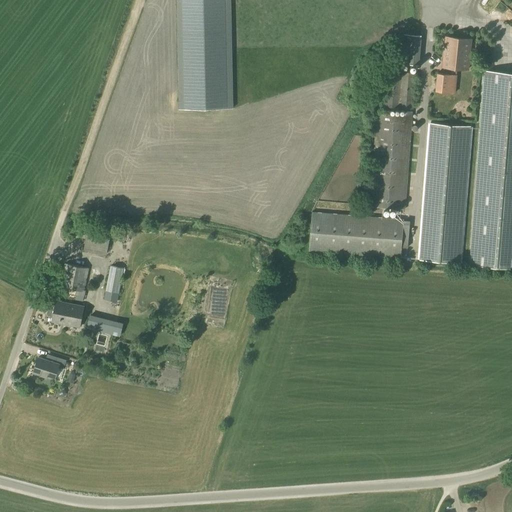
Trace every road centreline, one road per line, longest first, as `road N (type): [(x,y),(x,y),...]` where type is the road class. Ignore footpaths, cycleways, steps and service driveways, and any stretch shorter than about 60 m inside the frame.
road 1 (unclassified): [(511,463),(449,481),(124,503),(82,502),(0,480)]
road 2 (track): [(65,211),(138,0)]
road 3 (unclassified): [(0,399),(65,211)]
